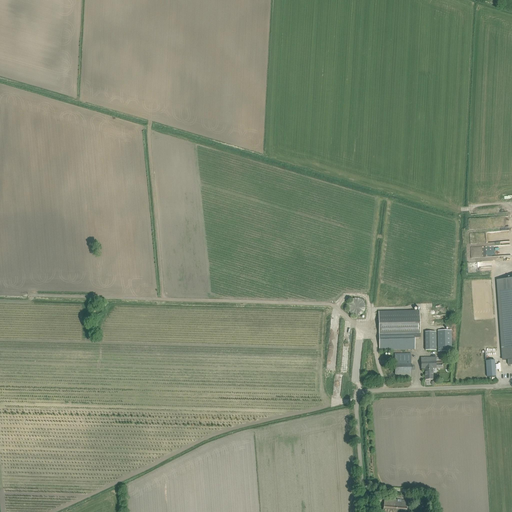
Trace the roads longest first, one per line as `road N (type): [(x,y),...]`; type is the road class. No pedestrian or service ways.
road 1 (unclassified): [(364,511),(360,392),(511,385)]
road 2 (track): [(511,367),(499,368),(494,276),(511,275)]
